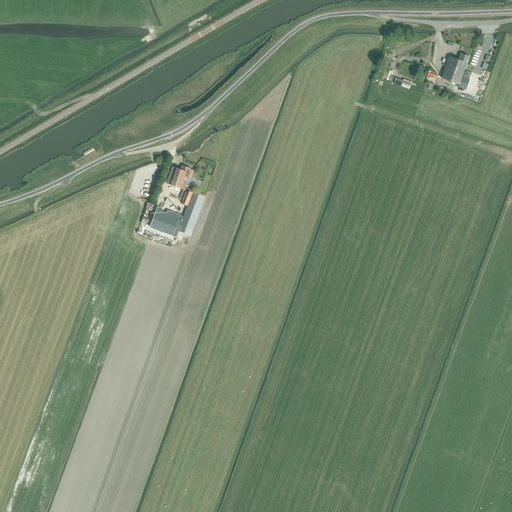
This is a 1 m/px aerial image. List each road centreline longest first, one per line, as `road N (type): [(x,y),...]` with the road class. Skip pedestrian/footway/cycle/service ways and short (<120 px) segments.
road 1 (unclassified): [(0,205),(180,130),(317,18),(511,11)]
road 2 (secondary): [(0,151),(262,0)]
